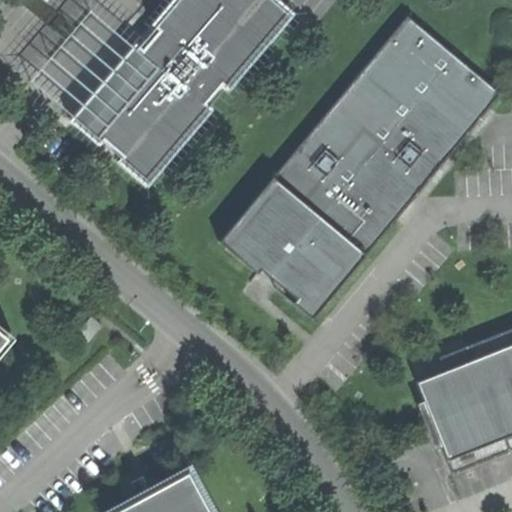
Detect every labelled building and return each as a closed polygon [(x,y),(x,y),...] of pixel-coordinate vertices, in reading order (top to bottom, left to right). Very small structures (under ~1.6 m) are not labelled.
[(137,45),(72,122),(101,147),(106,142),(125,158),(120,163),(149,188),(215,111),(207,105),(224,86),(231,92),(296,16),(278,0),(175,0),(154,26),(161,32),(153,42),(145,52),(137,45)] [(409,19),(222,244),(257,273),(275,288),(315,320),(490,110),(502,96),(409,19)] [(76,337),(87,347),(104,327),(93,317),(76,337)] [(511,328),(465,347),(471,361),(511,344),(511,328)] [(511,344),(471,361),(421,380),(414,383),(434,434),(445,462),(504,438),(511,435),(511,344)] [(504,438),(445,462),(451,475),(510,452),(504,438)] [(207,511),(188,476),(164,489),(147,499),(121,511),(207,511)]
